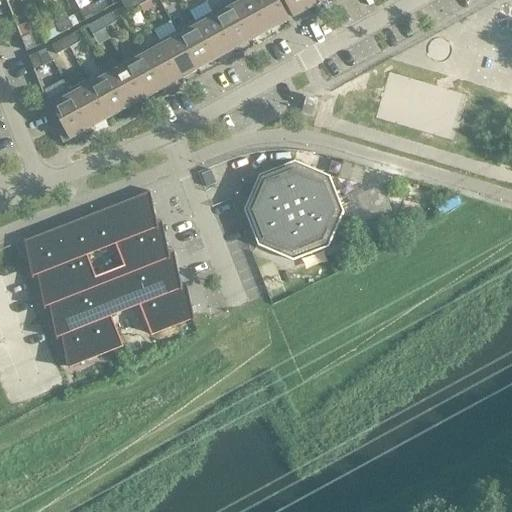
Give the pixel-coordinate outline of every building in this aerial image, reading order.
[(104,0),(100,0),(92,5),(96,14),(108,7),(104,0)] [(139,5),(135,0),(128,0),(122,3),(127,12),(139,5)] [(268,29),(252,0),(234,0),(230,2),(250,39),(252,39),(250,36),(268,29)] [(288,20),(276,0),(252,0),(268,29),(269,29),(268,26),(285,20),(286,21),(288,20)] [(312,5),(309,0),(285,0),(294,17),(296,16),(294,12),(312,5)] [(250,39),(230,2),(212,12),(232,49),(234,48),(233,45),(250,39)] [(96,14),(92,5),(80,12),(84,20),(96,14)] [(55,25),(68,18),(65,12),(52,19),(55,25)] [(232,49),(212,12),(194,22),(215,59),(216,58),(215,55),(232,49)] [(116,22),(111,13),(99,19),(104,28),(116,22)] [(55,25),(60,34),(72,27),(68,18),(55,25)] [(104,28),(99,19),(88,26),(92,35),(104,28)] [(215,59),(194,22),(177,31),(197,68),(198,68),(197,65),(215,59)] [(21,38),(30,34),(26,23),(17,27),(21,38)] [(197,68),(177,31),(158,41),(178,78),(180,78),(179,75),(197,68)] [(80,41),(75,32),(64,39),(68,48),(80,41)] [(30,34),(21,38),(26,51),(35,47),(30,34)] [(68,48),(64,39),(52,45),(57,54),(68,48)] [(178,78),(158,41),(140,51),(160,88),(162,88),(160,85),(178,78)] [(160,88),(140,51),(122,61),(125,65),(142,98),(144,98),(143,95),(160,88)] [(43,66),(38,53),(28,57),(33,69),(43,66)] [(142,98),(125,65),(108,75),(105,70),(104,71),(125,108),(126,107),(125,104),(142,98)] [(125,108),(104,71),(86,81),(107,118),(108,117),(107,114),(125,108)] [(107,118),(86,81),(69,90),(89,127),(90,127),(89,124),(107,118)] [(89,127),(69,90),(50,101),(71,139),(72,138),(70,134),(89,127)] [(307,97),(302,115),(315,119),(320,101),(307,97)] [(259,174),(248,200),(244,210),(258,246),(293,261),(330,247),(345,212),(331,176),(295,160),(259,174)] [(216,183),(211,170),(201,174),(206,187),(216,183)] [(155,215),(150,191),(149,191),(149,192),(26,240),(24,240),(32,275),(33,275),(37,273),(38,277),(42,298),(96,277),(88,257),(87,254),(115,242),(116,246),(124,266),(168,249),(167,245),(162,221),(161,222),(157,223),(155,215)] [(88,257),(96,277),(124,266),(116,246),(115,242),(87,254),(88,257)] [(169,253),(168,249),(124,266),(96,277),(42,298),(44,306),(45,306),(45,305),(49,304),(50,307),(56,336),(57,336),(61,334),(62,338),(68,367),(69,367),(69,366),(123,345),(112,318),(111,315),(139,304),(140,307),(151,334),(192,318),(193,318),(186,282),(185,283),(181,284),(179,274),(174,252),(173,252),(173,253),(169,253)]
